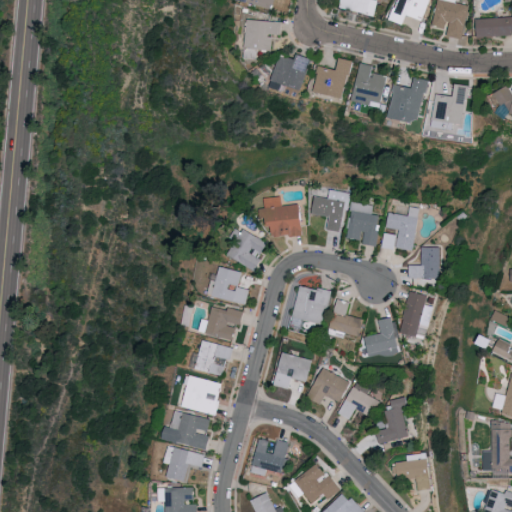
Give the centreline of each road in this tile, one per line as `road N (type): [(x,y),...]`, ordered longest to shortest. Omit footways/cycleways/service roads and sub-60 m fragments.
road 1 (residential): [(223,511),(281,277),(312,262),(365,274),(378,285)]
road 2 (tertiary): [(0,343),(31,0)]
road 3 (residential): [(318,34),(447,63),(511,65)]
road 4 (residential): [(246,410),(294,422),(328,442),(395,511)]
